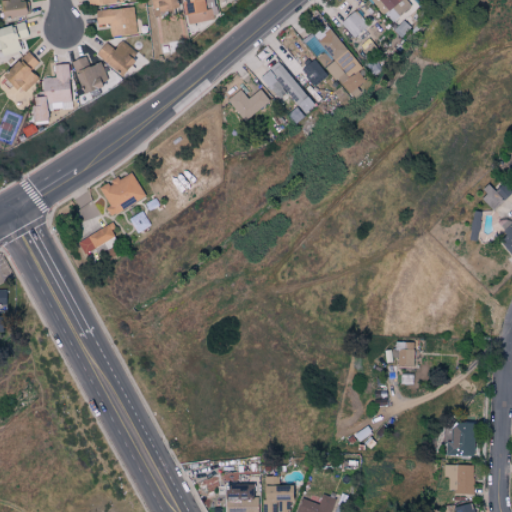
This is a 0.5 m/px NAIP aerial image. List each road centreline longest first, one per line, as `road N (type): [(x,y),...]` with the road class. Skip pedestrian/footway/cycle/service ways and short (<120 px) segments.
road 1 (tertiary): [(173,511),(6,205)]
road 2 (secondary): [(75,164),(157,115),(299,0)]
road 3 (residential): [(503,511),(511,346)]
